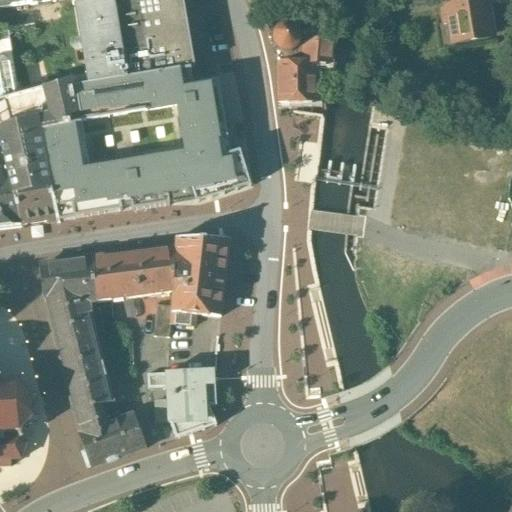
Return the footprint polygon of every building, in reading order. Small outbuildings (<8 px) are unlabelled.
[(0,0),(0,9),(54,0),(0,0)] [(183,0),(74,0),(88,86),(191,69),(195,69),(183,0)] [(472,2),(450,4),(450,9),(452,23),(453,38),(490,34),(487,0),(472,2)] [(442,25),(452,23),(450,9),(440,10),(442,25)] [(276,29),(272,33),(269,41),(271,48),(276,53),(285,55),(292,52),(297,46),(297,38),(294,32),(288,27),(281,27),(276,29)] [(6,28),(0,28),(0,100),(19,95),(15,85),(6,28)] [(301,61),(315,60),(328,61),(327,45),(330,45),(331,32),(302,35),(301,61)] [(301,61),(275,61),(276,101),(316,100),(315,60),(301,61)] [(88,86),(74,88),(82,126),(42,135),(58,222),(122,211),(122,208),(131,206),(132,213),(196,201),(196,205),(251,187),(240,153),(230,155),(218,82),(194,86),(191,69),(88,86)] [(72,81),(19,95),(0,100),(0,145),(0,146),(6,168),(7,175),(47,166),(40,133),(80,125),(72,81)] [(294,108),(293,144),(325,145),(327,109),(294,108)] [(385,222),(511,249),(511,248),(511,206),(454,194),(467,133),(443,128),(432,179),(396,171),(385,222)] [(333,186),(337,145),(323,144),(322,153),(311,152),(310,165),(312,165),(309,186),(335,189),(333,203),(358,206),(360,189),(333,186)] [(47,166),(7,175),(20,226),(46,222),(46,224),(57,222),(47,166)] [(7,175),(6,168),(0,169),(0,228),(20,226),(7,175)] [(379,281),(372,308),(413,317),(427,254),(375,242),(367,279),(379,281)] [(172,250),(144,252),(146,295),(173,291),(172,250)] [(225,250),(172,250),(173,291),(173,313),(193,314),(220,315),(225,250)] [(144,252),(91,257),(97,302),(146,295),(144,252)] [(91,257),(39,263),(45,313),(73,412),(100,405),(109,403),(85,317),(92,316),(87,303),(97,302),(91,257)] [(168,327),(167,312),(167,301),(155,301),(155,335),(168,335),(168,327)] [(193,314),(173,313),(167,312),(168,327),(193,327),(193,314)] [(214,372),(147,376),(148,390),(166,389),(168,424),(170,425),(176,441),(205,431),(204,408),(216,407),(214,372)] [(0,467),(10,467),(10,461),(20,460),(26,445),(20,432),(31,421),(37,423),(38,419),(32,417),(31,401),(37,399),(36,395),(30,397),(18,387),(21,381),(17,379),(15,385),(2,386),(1,380),(0,379),(0,467)] [(100,405),(73,412),(83,449),(78,451),(88,469),(145,448),(131,412),(103,422),(100,405)]
